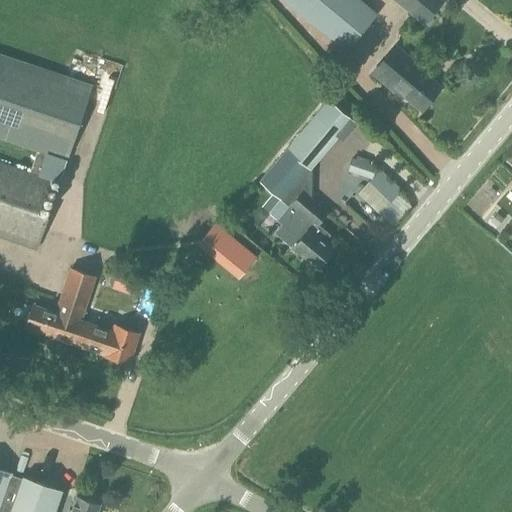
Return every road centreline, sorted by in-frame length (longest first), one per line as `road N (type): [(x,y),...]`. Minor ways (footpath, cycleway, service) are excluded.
road 1 (tertiary): [(206,478),(511,115)]
road 2 (unclassified): [(206,478),(0,407)]
